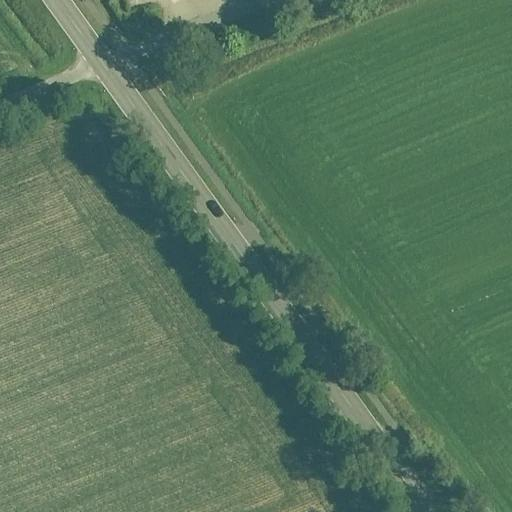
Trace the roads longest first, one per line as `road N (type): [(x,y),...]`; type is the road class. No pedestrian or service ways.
road 1 (tertiary): [(107,68),(424,511)]
road 2 (unclassified): [(273,0),(107,68)]
